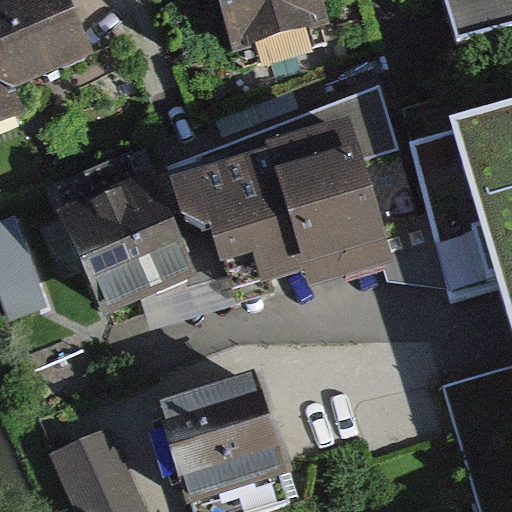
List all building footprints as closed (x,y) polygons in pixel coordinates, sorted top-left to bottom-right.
[(45,0),(0,18),(0,136),(18,129),(6,101),(88,67),(59,0),(45,0)] [(315,0),(226,0),(244,58),(325,35),(315,0)] [(511,0),(443,0),(456,43),(511,26),(511,0)] [(476,511),(511,511),(511,111),(403,143),(448,296),(484,286),(498,335),(508,368),(475,377),(441,387),(476,511)] [(339,135),(165,185),(176,222),(198,229),(210,270),(243,261),(250,287),(292,275),(296,289),(377,266),(339,135)] [(147,176),(63,212),(103,304),(187,268),(147,176)] [(0,315),(1,318),(36,312),(22,231),(0,234),(0,315)] [(166,406),(201,511),(231,511),(288,493),(249,378),(166,406)] [(141,511),(106,430),(50,454),(74,511),(141,511)]
